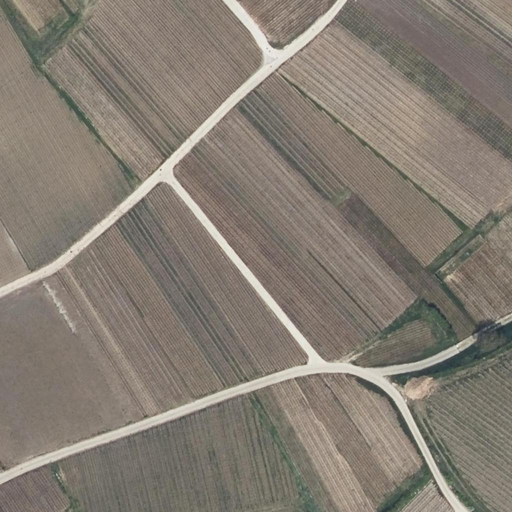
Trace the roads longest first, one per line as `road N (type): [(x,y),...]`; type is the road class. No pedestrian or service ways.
road 1 (track): [(0,482),(274,376),(333,365),(371,373),(511,320)]
road 2 (track): [(0,290),(64,259),(346,0)]
road 3 (track): [(371,373),(397,395),(462,511)]
